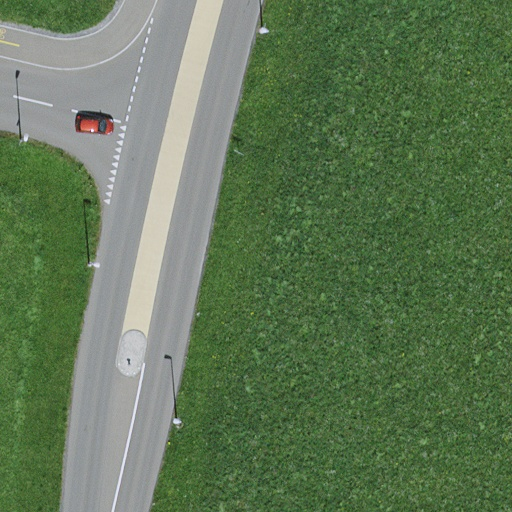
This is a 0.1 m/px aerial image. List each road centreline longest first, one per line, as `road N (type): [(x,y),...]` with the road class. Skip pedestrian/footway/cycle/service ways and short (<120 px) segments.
road 1 (primary): [(106,511),(176,137)]
road 2 (unclassified): [(0,98),(176,137)]
road 3 (primary): [(176,137),(214,0)]
